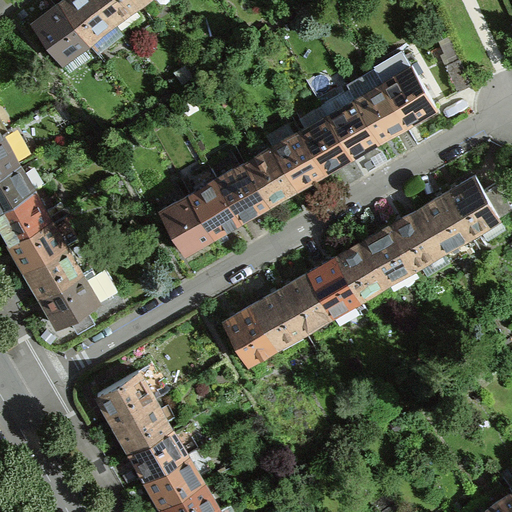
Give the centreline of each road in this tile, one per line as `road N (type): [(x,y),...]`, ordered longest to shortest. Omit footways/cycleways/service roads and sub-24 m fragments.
road 1 (residential): [(511,109),(5,399)]
road 2 (primary): [(5,399),(70,511)]
